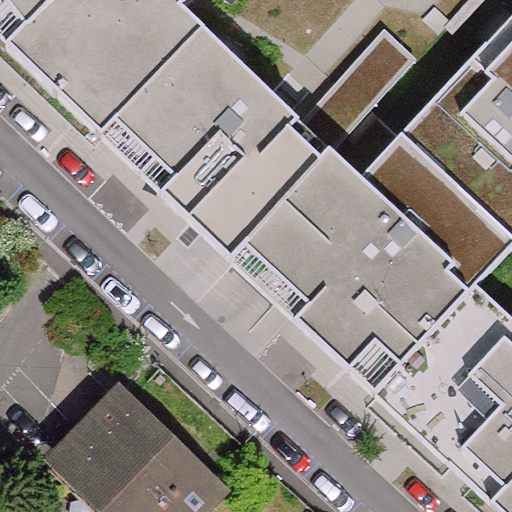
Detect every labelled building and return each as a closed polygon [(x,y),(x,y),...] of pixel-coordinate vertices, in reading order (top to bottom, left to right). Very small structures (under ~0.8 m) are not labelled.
[(511,36),(499,50),(485,36),(397,128),(411,141),(371,183),(357,169),(201,17),(195,23),(170,0),(0,0),(0,33),(60,92),(74,77),(113,113),(98,128),(277,297),(292,282),(312,302),(298,317),(378,391),(392,377),(464,445),(451,460),(506,511),(511,511),(511,352),(503,344),(511,333),(511,326),(468,288),(462,295),(442,277),(511,198),(511,36)] [(170,0),(195,23),(201,17),(184,0),(170,0)] [(511,8),(485,36),(499,50),(511,36),(511,8)] [(296,109),(326,138),(413,49),(383,20),(296,109)] [(74,77),(60,92),(98,128),(113,113),(74,77)] [(397,128),(357,169),(371,183),(411,141),(397,128)] [(462,295),(468,288),(511,241),(511,198),(442,277),(462,295)] [(292,282),(277,297),(298,317),(312,302),(292,282)] [(511,352),(511,333),(503,344),(511,352)] [(392,377),(378,391),(451,460),(464,445),(392,377)] [(195,511),(215,491),(118,398),(58,459),(113,511),(195,511)]
